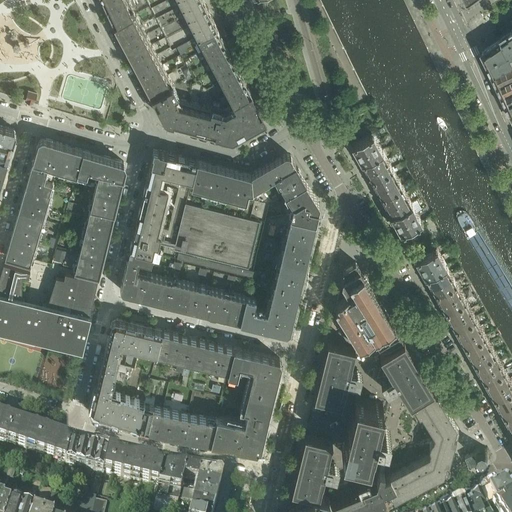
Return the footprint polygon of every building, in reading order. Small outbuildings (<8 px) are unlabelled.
[(241,71),(239,66),(225,41),(223,36),(217,25),(197,35),(195,36),(185,41),(182,43),(173,48),(171,44),(164,31),(156,14),(150,2),(148,0),(102,0),(112,20),(114,19),(116,23),(114,24),(152,96),(156,103),(164,117),(167,119),(171,121),(206,131),(206,130),(232,137),(266,118),(266,116),(252,91),(250,86),(247,81),(244,76),(241,71)] [(217,25),(204,0),(148,0),(150,2),(156,14),(164,31),(171,44),(173,48),(182,43),(185,41),(195,36),(197,35),(217,25)] [(511,37),(508,33),(502,37),(511,53),(511,37)] [(511,53),(502,37),(493,44),(500,58),(511,53)] [(500,58),(493,44),(485,49),(483,51),(484,53),(489,64),(500,58)] [(511,64),(511,53),(500,58),(489,64),(494,74),(511,64)] [(499,83),(511,76),(511,64),(494,74),(499,83)] [(503,93),(511,88),(511,76),(499,83),(503,93)] [(511,88),(503,93),(508,102),(511,100),(511,88)] [(25,101),(33,103),(34,100),(37,93),(28,90),(26,98),(27,98),(26,100),(25,101)] [(14,129),(0,124),(0,138),(13,143),(16,132),(14,129)] [(357,152),(378,140),(382,138),(378,130),(373,133),(372,132),(352,143),(357,152)] [(56,141),(43,137),(42,137),(40,138),(39,139),(29,175),(44,179),(48,164),(49,164),(56,141)] [(13,143),(0,138),(0,148),(11,151),(13,143)] [(378,140),(357,152),(361,161),(383,149),(378,140)] [(84,150),(56,141),(49,164),(78,173),(84,150)] [(11,151),(0,148),(0,157),(8,160),(11,151)] [(158,243),(160,233),(161,232),(157,231),(168,186),(159,184),(162,170),(182,175),(193,178),(197,159),(157,148),(153,151),(130,246),(153,252),(152,251),(154,242),(158,243)] [(383,149),(361,161),(366,170),(387,158),(383,149)] [(126,162),(84,150),(78,173),(86,175),(88,167),(99,170),(123,176),(126,162)] [(286,153),(251,173),(252,189),(260,185),(276,176),(296,164),(290,154),(286,153)] [(8,160),(0,157),(0,186),(0,187),(8,160)] [(387,158),(366,170),(371,178),(392,166),(387,158)] [(227,194),(233,169),(197,159),(193,178),(191,184),(227,194)] [(306,181),(296,164),(276,176),(286,193),(306,181)] [(392,166),(371,178),(376,187),(397,175),(392,166)] [(251,173),(233,169),(227,194),(246,199),(248,189),(252,189),(251,173)] [(123,176),(99,170),(90,207),(114,213),(123,176)] [(29,175),(21,202),(45,210),(51,191),(49,191),(52,182),(44,179),(29,175)] [(397,175),(376,187),(381,195),(402,183),(397,175)] [(306,181),(286,193),(293,204),(290,214),(315,220),(320,203),(306,181)] [(402,183),(381,195),(385,204),(407,192),(402,183)] [(407,192),(385,204),(390,213),(412,201),(407,192)] [(412,201),(390,213),(395,222),(417,210),(412,201)] [(21,202),(14,228),(38,235),(45,210),(21,202)] [(107,241),(114,213),(90,207),(83,235),(107,241)] [(417,210),(395,222),(401,232),(422,220),(422,219),(417,210)] [(308,250),(313,232),(315,220),(290,214),(283,244),(308,250)] [(14,228),(6,256),(30,263),(38,235),(14,228)] [(98,276),(107,241),(83,235),(75,270),(98,276)] [(304,268),(308,253),(308,250),(283,244),(279,261),(304,268)] [(122,290),(131,292),(137,269),(139,259),(151,262),(153,252),(130,246),(120,287),(122,290)] [(415,258),(420,266),(441,254),(436,246),(415,258)] [(256,271),(212,261),(179,252),(177,258),(255,278),(256,271)] [(441,254),(420,266),(425,275),(446,263),(441,254)] [(179,272),(182,263),(174,261),(172,270),(179,272)] [(300,286),(304,268),(279,261),(274,280),(300,286)] [(403,338),(355,261),(345,267),(333,318),(349,345),(356,341),(360,347),(375,338),(381,347),(389,346),(403,338)] [(4,262),(3,263),(0,274),(0,328),(82,348),(91,313),(89,312),(98,276),(75,270),(74,274),(65,272),(64,277),(56,276),(45,311),(22,305),(22,274),(28,276),(30,270),(4,262)] [(446,263),(425,275),(430,283),(451,272),(446,263)] [(205,278),(207,269),(200,267),(197,276),(205,278)] [(172,278),(137,269),(131,292),(166,301),(172,278)] [(451,272),(430,283),(435,293),(456,281),(451,272)] [(234,285),(236,276),(228,274),(226,283),(234,285)] [(172,277),(172,278),(166,301),(193,308),(199,283),(172,277)] [(297,297),(300,286),(274,280),(272,291),(297,297)] [(456,281),(435,293),(439,301),(461,289),(456,281)] [(228,290),(199,283),(193,308),(222,315),(228,290)] [(461,289),(439,301),(444,310),(465,298),(461,289)] [(245,295),(228,290),(222,315),(239,319),(245,295)] [(292,315),(297,297),(272,291),(267,309),(292,315)] [(289,328),(292,315),(267,309),(266,310),(253,307),(256,296),(246,294),(245,295),(239,319),(286,330),(289,328)] [(465,298),(444,310),(449,318),(470,307),(465,298)] [(470,307),(449,318),(454,327),(475,315),(470,307)] [(475,315),(454,327),(459,336),(480,324),(475,315)] [(139,348),(144,325),(116,317),(116,318),(113,320),(112,320),(104,352),(118,355),(120,345),(122,344),(139,348)] [(480,324),(459,336),(464,345),(485,333),(480,324)] [(157,352),(162,329),(144,325),(139,348),(157,352)] [(166,354),(171,331),(162,329),(157,352),(166,354)] [(192,360),(198,337),(171,331),(166,354),(192,360)] [(485,333),(464,345),(469,354),(490,342),(485,333)] [(227,369),(233,346),(198,337),(192,360),(227,369)] [(355,346),(327,340),(314,396),(341,402),(346,383),(347,383),(347,381),(359,383),(362,371),(352,369),(351,373),(349,373),(351,366),(350,366),(355,346)] [(434,389),(404,340),(380,355),(390,372),(390,373),(391,374),(381,381),(387,391),(396,386),(394,382),(396,382),(399,387),(410,404),(412,403),(434,389)] [(490,342),(469,354),(474,362),(495,351),(490,342)] [(279,357),(233,346),(227,369),(228,369),(227,372),(237,374),(237,373),(240,362),(252,365),(253,367),(244,407),(248,408),(245,421),(235,418),(235,420),(216,415),(216,418),(210,441),(257,450),(260,447),(264,431),(265,430),(281,361),(279,357)] [(495,351),(474,362),(478,371),(500,359),(495,351)] [(129,377),(132,367),(117,364),(119,355),(118,355),(104,352),(96,387),(106,389),(108,389),(110,381),(113,382),(115,374),(129,377)] [(500,359),(478,371),(483,379),(504,368),(500,359)] [(188,375),(190,366),(184,364),(182,374),(188,375)] [(504,368),(483,379),(488,388),(509,376),(504,368)] [(511,381),(509,376),(488,388),(493,397),(511,386),(511,381)] [(169,382),(161,380),(160,387),(161,387),(161,386),(163,387),(163,388),(168,389),(169,382)] [(511,386),(493,397),(498,406),(511,398),(511,386)] [(119,420),(126,394),(125,394),(124,396),(120,394),(120,393),(116,391),(115,393),(110,391),(111,390),(108,389),(106,389),(96,387),(91,407),(91,408),(93,411),(119,420)] [(394,499),(447,471),(449,463),(456,437),(459,429),(434,389),(412,403),(419,415),(421,414),(434,435),(433,439),(431,440),(430,443),(429,445),(429,448),(430,450),(429,454),(383,478),(383,477),(384,472),(379,471),(376,483),(380,484),(388,501),(393,498),(394,499)] [(130,396),(126,394),(119,420),(129,423),(139,426),(145,401),(144,400),(144,402),(139,400),(139,399),(135,397),(134,399),(129,397),(130,396)] [(377,428),(378,423),(378,422),(383,403),(355,396),(342,452),(369,459),(374,437),(379,438),(387,440),(390,428),(386,427),(380,425),(379,428),(377,428)] [(511,398),(498,406),(503,415),(511,409),(511,398)] [(154,403),(145,401),(139,426),(148,428),(153,405),(154,403)] [(183,436),(189,413),(180,411),(153,405),(148,428),(165,433),(183,436)] [(511,409),(503,415),(508,424),(511,421),(511,409)] [(210,441),(216,418),(189,413),(183,436),(192,438),(210,441)] [(14,420),(0,415),(0,440),(2,441),(1,444),(6,445),(7,443),(14,420)] [(43,430),(14,420),(7,443),(11,444),(10,447),(15,449),(16,446),(21,447),(20,450),(25,452),(26,449),(30,451),(29,453),(34,455),(35,452),(43,430)] [(65,466),(71,439),(43,430),(35,452),(39,453),(38,456),(44,458),(45,455),(49,457),(48,460),(53,461),(54,458),(59,460),(58,463),(65,466)] [(363,511),(388,502),(388,501),(380,484),(376,483),(376,485),(371,487),(369,481),(357,486),(360,492),(331,503),(329,497),(319,495),(323,476),(324,476),(324,474),(336,477),(339,465),(336,464),(329,462),(328,466),(326,466),(328,460),(327,460),(332,440),(305,433),(285,511),(363,511)] [(80,442),(71,439),(65,466),(65,465),(74,468),(80,442)] [(90,444),(80,442),(74,468),(84,470),(90,444)] [(99,447),(90,444),(84,470),(93,472),(99,447)] [(478,446),(477,446),(476,447),(475,448),(475,449),(474,450),(473,451),(473,452),(465,457),(469,466),(480,461),(481,461),(483,461),(484,461),(485,461),(486,460),(487,459),(488,458),(489,457),(489,456),(489,454),(489,453),(489,451),(489,450),(488,449),(487,448),(486,447),(485,446),(484,446),(482,445),(481,445),(480,445),(478,446)] [(103,474),(109,449),(99,447),(93,472),(92,474),(102,477),(103,474)] [(136,456),(109,449),(103,474),(130,481),(136,456)] [(164,463),(136,456),(130,481),(158,488),(164,463)] [(175,465),(164,463),(158,488),(156,496),(167,498),(175,465)] [(186,467),(175,465),(167,498),(178,501),(183,479),(186,467)] [(198,481),(200,470),(186,467),(183,479),(197,481),(198,481)] [(220,474),(200,470),(198,481),(220,485),(222,477),(220,474)] [(504,477),(490,485),(497,500),(511,492),(511,485),(508,478),(504,477)] [(218,496),(220,485),(198,481),(197,481),(195,492),(218,496)] [(97,496),(99,492),(98,492),(98,490),(94,489),(94,490),(83,487),(82,492),(97,496)] [(34,505),(31,511),(43,511),(44,511),(50,492),(40,488),(34,505)] [(192,502),(195,492),(183,490),(181,500),(192,502)] [(490,511),(487,505),(480,490),(463,499),(468,511),(490,511)] [(215,507),(218,496),(195,492),(192,502),(192,503),(215,507)] [(511,492),(497,500),(492,502),(495,506),(497,504),(501,509),(511,502),(511,492)] [(82,506),(79,511),(91,511),(95,500),(95,498),(85,495),(82,506)] [(153,511),(175,511),(178,501),(167,498),(156,496),(153,511)] [(0,511),(6,511),(9,503),(3,501),(4,498),(0,497),(0,511)] [(9,503),(6,511),(19,511),(22,505),(18,504),(19,500),(11,498),(9,503)] [(53,511),(57,500),(51,498),(48,506),(50,507),(48,511),(45,511),(44,511),(43,511),(53,511)] [(468,511),(463,499),(455,504),(458,511),(468,511)] [(95,500),(91,511),(104,511),(106,503),(95,500)] [(511,511),(511,502),(501,509),(502,511),(511,511)] [(22,505),(19,511),(31,511),(34,505),(26,503),(25,506),(22,505)] [(79,511),(82,506),(69,503),(66,511),(79,511)] [(213,511),(215,507),(192,503),(189,511),(213,511)]
